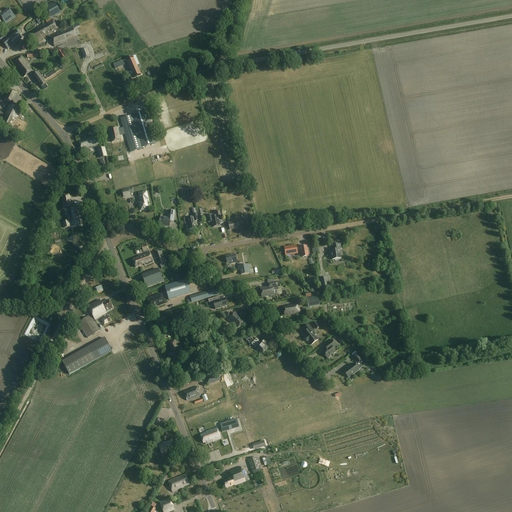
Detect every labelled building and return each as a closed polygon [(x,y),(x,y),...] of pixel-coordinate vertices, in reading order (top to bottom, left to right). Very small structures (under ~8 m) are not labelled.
[(4,0),(0,3),(0,7),(3,11),(12,3),(9,0),(4,0)] [(61,14),(54,2),(46,6),(52,19),(61,14)] [(16,17),(9,9),(0,15),(0,16),(6,25),(16,17)] [(54,20),(44,26),(49,35),(54,31),(54,32),(60,29),(54,20)] [(106,46),(97,20),(90,22),(90,23),(73,28),(73,27),(62,32),(51,36),(55,47),(67,42),(66,39),(78,34),(81,44),(90,41),(94,51),(106,46)] [(43,38),(49,35),(44,26),(43,25),(30,32),(37,44),(44,40),(43,38)] [(22,34),(18,30),(3,42),(8,49),(21,39),(19,36),(22,34)] [(113,50),(115,55),(133,49),(131,44),(113,50)] [(90,57),(86,49),(80,51),(81,54),(82,53),(83,56),(82,57),(83,59),(84,59),(85,59),(90,57)] [(66,57),(62,50),(57,52),(62,60),(66,57)] [(32,71),(22,56),(14,62),(20,69),(19,70),(24,77),(32,71)] [(133,57),(126,59),(134,78),(141,75),(139,71),(133,57)] [(43,75),(40,71),(38,72),(37,71),(33,74),(44,90),(48,88),(41,77),(43,75)] [(11,104),(12,104),(18,93),(10,89),(6,97),(3,95),(1,99),(11,104)] [(12,104),(11,104),(5,115),(6,115),(2,124),(10,129),(15,119),(16,119),(21,109),(12,104)] [(156,143),(147,111),(121,119),(124,129),(119,130),(118,127),(109,129),(112,142),(121,140),(120,134),(125,133),(131,152),(134,162),(150,157),(147,146),(156,143)] [(97,145),(94,135),(90,137),(90,138),(79,142),(82,150),(92,146),(92,147),(97,145)] [(107,157),(105,148),(98,149),(100,158),(107,157)] [(132,189),(122,191),(123,194),(124,197),(127,197),(130,196),(130,193),(133,192),(132,189)] [(148,199),(146,192),(139,193),(140,198),(141,198),(142,203),(139,203),(141,211),(148,209),(146,199),(148,199)] [(71,207),(69,194),(58,196),(59,208),(71,207)] [(242,203),(232,205),(234,216),(244,214),(242,203)] [(79,206),(68,209),(71,220),(73,226),(81,224),(80,217),(81,216),(79,206)] [(175,211),(168,211),(167,218),(161,217),(160,221),(159,221),(158,224),(159,225),(160,225),(170,227),(170,221),(173,222),(175,211)] [(222,217),(220,211),(215,212),(216,216),(213,217),(212,215),(207,216),(208,222),(212,222),(213,227),(220,226),(219,218),(222,217)] [(198,221),(197,214),(193,214),(194,216),(190,217),(191,218),(186,219),(187,223),(188,223),(190,229),(196,228),(195,221),(198,221)] [(245,228),(243,218),(228,222),(230,230),(242,227),(242,229),(245,228)] [(56,263),(65,268),(77,247),(68,242),(56,263)] [(149,251),(146,244),(141,246),(142,249),(139,249),(141,253),(143,252),(144,253),(149,251)] [(342,249),(341,244),(332,245),(333,250),(333,252),(329,253),(330,257),(332,256),(332,260),(342,258),(340,249),(342,249)] [(298,253),(296,245),(285,247),(286,256),(298,253)] [(309,256),(307,246),(300,247),(302,258),(309,256)] [(159,252),(158,249),(154,251),(161,269),(167,267),(164,260),(166,260),(162,251),(159,252)] [(153,263),(149,252),(138,257),(133,259),(136,268),(145,264),(145,266),(153,263)] [(237,263),(236,255),(226,257),(227,263),(231,263),(231,264),(237,263)] [(251,267),(251,265),(237,267),(238,271),(240,270),(241,275),(254,273),(253,269),(250,270),(250,267),(251,267)] [(164,282),(159,269),(148,273),(149,276),(143,278),(147,288),(164,282)] [(328,277),(320,279),(322,289),(330,288),(328,277)] [(274,282),(274,279),(268,280),(269,288),(261,289),(262,297),(275,295),(274,288),(278,288),(277,282),(274,282)] [(191,294),(187,280),(165,286),(169,300),(191,294)] [(190,297),(190,298),(187,299),(188,304),(222,294),(219,289),(190,297)] [(165,304),(162,294),(148,299),(151,307),(159,305),(159,306),(165,304)] [(320,306),(319,297),(307,298),(308,308),(320,306)] [(216,301),(215,298),(208,300),(211,307),(214,306),(215,309),(227,306),(225,298),(216,301)] [(113,308),(109,300),(102,303),(100,300),(88,307),(95,320),(107,313),(106,312),(113,308)] [(298,309),(297,304),(295,305),(290,306),(290,307),(283,308),(285,316),(300,313),(299,308),(298,309)] [(173,316),(170,310),(164,313),(165,316),(162,318),(162,319),(156,321),(159,327),(165,325),(165,326),(169,325),(166,318),(173,316)] [(244,321),(235,313),(233,316),(230,313),(225,318),(229,321),(231,321),(234,324),(231,328),(234,331),(238,328),(244,321)] [(100,330),(91,316),(78,324),(88,339),(100,330)] [(112,321),(109,316),(102,320),(105,325),(112,321)] [(317,335),(309,325),(303,329),(306,332),(303,334),(306,338),(305,338),(308,342),(308,341),(311,345),(318,340),(315,336),(317,335)] [(344,341),(336,334),(334,336),(341,343),(344,341)] [(112,351),(105,338),(62,362),(70,375),(112,351)] [(261,342),(257,338),(254,341),(251,338),(246,340),(256,349),(257,348),(263,353),(269,347),(265,344),(267,343),(263,340),(261,342)] [(323,347),(325,350),(323,352),(327,358),(336,351),(333,348),(337,346),(332,340),(323,347)] [(178,348),(175,341),(169,343),(172,351),(168,352),(172,361),(182,357),(179,348),(178,348)] [(363,360),(357,353),(352,357),(357,364),(363,360)] [(359,370),(354,363),(344,371),(349,378),(359,370)] [(218,374),(212,376),(214,383),(220,381),(218,374)] [(200,396),(197,387),(192,388),(192,390),(184,393),(187,401),(200,396)] [(211,399),(209,394),(202,396),(204,402),(208,400),(211,399)] [(245,426),(274,419),(272,408),(242,415),(245,426)] [(248,437),(278,430),(275,419),(245,426),(248,437)] [(239,427),(236,420),(220,424),(223,433),(234,429),(234,428),(239,427)] [(221,438),(217,428),(211,430),(206,432),(206,433),(201,435),(204,443),(205,443),(206,444),(221,438)] [(238,439),(237,435),(222,440),(224,444),(238,439)] [(238,436),(239,439),(224,444),(227,453),(241,448),(240,445),(244,444),(241,435),(238,436)] [(176,449),(173,441),(165,444),(165,443),(158,446),(162,455),(176,449)] [(169,463),(162,455),(155,461),(162,469),(169,463)] [(261,469),(257,457),(248,460),(252,472),(261,469)] [(242,471),(240,467),(229,471),(232,478),(223,481),(226,488),(235,485),(249,480),(246,470),(242,471)] [(189,484),(186,476),(177,479),(177,478),(168,482),(172,491),(184,487),(184,486),(189,484)] [(170,511),(175,510),(170,498),(159,502),(163,511),(170,511)]
